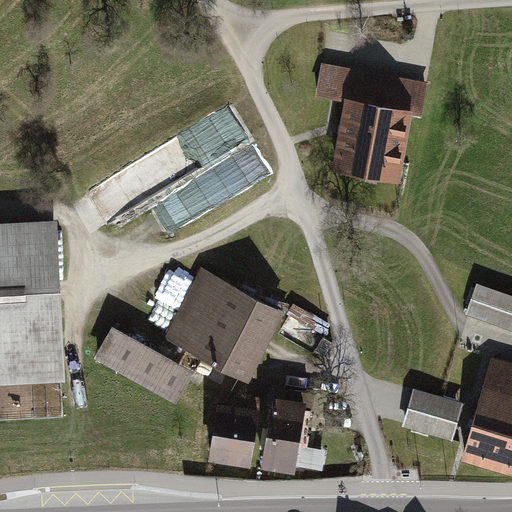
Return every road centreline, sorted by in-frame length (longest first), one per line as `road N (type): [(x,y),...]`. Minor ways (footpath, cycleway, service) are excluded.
road 1 (unclassified): [(384,511),(377,448),(303,197),(232,42)]
road 2 (unclassified): [(511,2),(304,16),(232,42)]
